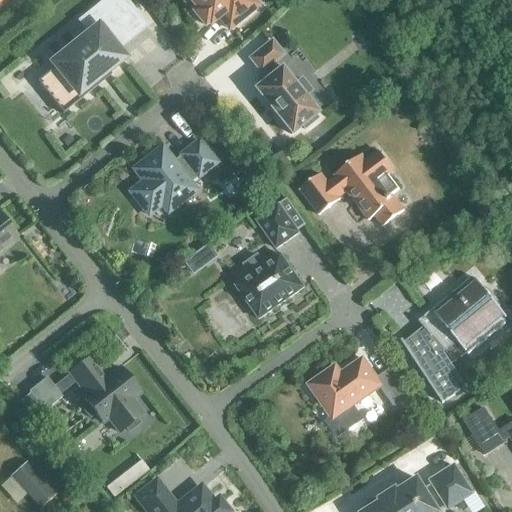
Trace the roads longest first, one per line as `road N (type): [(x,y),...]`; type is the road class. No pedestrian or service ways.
road 1 (residential): [(39,207),(189,85)]
road 2 (residential): [(204,413),(343,313)]
road 3 (residential): [(107,292),(204,413)]
road 4 (residential): [(0,380),(107,292)]
road 5 (residential): [(204,413),(273,511)]
